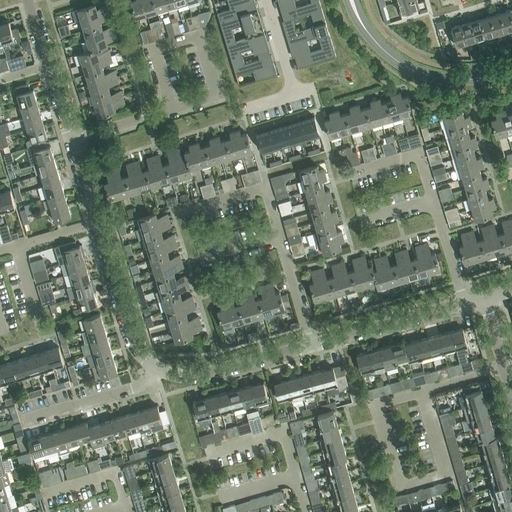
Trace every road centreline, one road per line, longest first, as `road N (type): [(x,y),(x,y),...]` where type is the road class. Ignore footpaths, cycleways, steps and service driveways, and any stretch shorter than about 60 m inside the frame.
road 1 (residential): [(26,0),(129,336),(155,368),(201,375),(485,297)]
road 2 (tertiary): [(511,70),(464,80),(408,68),(368,33),(350,0)]
